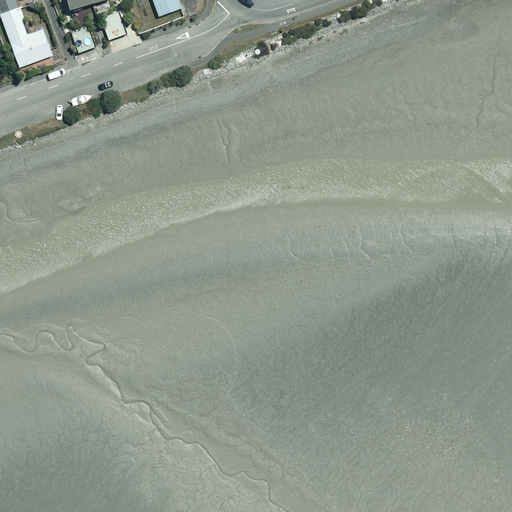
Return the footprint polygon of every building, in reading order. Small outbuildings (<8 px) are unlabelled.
[(0,13),(0,12),(18,5),(15,0),(0,0),(0,15),(1,15),(0,13)] [(181,5),(179,0),(152,0),(158,14),(181,5)] [(0,12),(0,13),(1,15),(19,66),(52,54),(43,27),(29,32),(19,5),(18,5),(0,12)] [(127,34),(119,12),(102,19),(111,40),(127,34)] [(96,47),(88,27),(67,35),(75,54),(96,47)]
